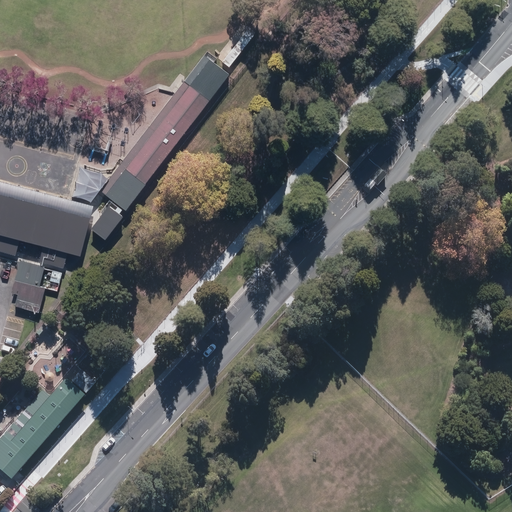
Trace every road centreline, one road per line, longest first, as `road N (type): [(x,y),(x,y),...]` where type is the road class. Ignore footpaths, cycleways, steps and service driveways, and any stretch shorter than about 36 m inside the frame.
road 1 (unclassified): [(99,481),(330,228)]
road 2 (unclassified): [(423,124),(417,148),(357,219),(330,228)]
road 3 (unclassified): [(330,228),(339,203),(399,133),(423,124)]
road 4 (unclassified): [(423,124),(511,26)]
